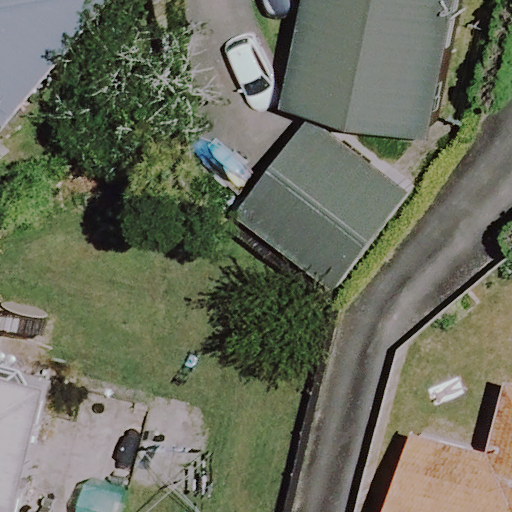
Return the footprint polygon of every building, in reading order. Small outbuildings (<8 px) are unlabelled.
[(0,0),(0,144),(109,3),(107,0),(0,0)] [(315,0),(293,107),(430,135),(458,0),(315,0)] [(401,200),(300,135),(242,223),(343,289),(401,200)] [(21,511),(55,380),(0,366),(0,511),(21,511)] [(511,511),(511,381),(511,382),(493,453),(408,431),(386,511),(511,511)]
